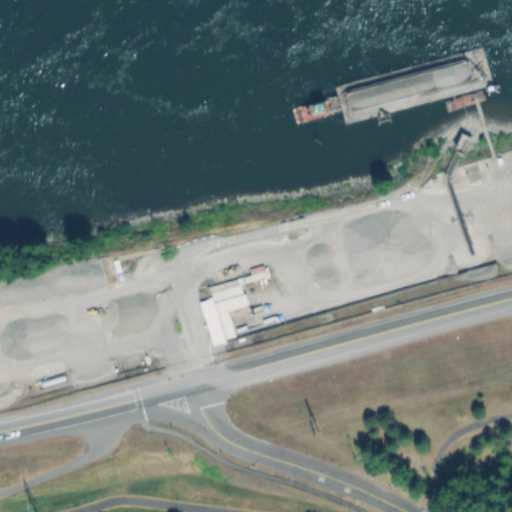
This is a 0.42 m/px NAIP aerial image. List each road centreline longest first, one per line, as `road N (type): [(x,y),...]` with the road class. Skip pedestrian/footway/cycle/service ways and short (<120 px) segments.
road 1 (secondary): [(192,385),(511,298)]
road 2 (tertiary): [(211,427),(228,442),(404,511)]
road 3 (secondary): [(0,431),(137,400)]
